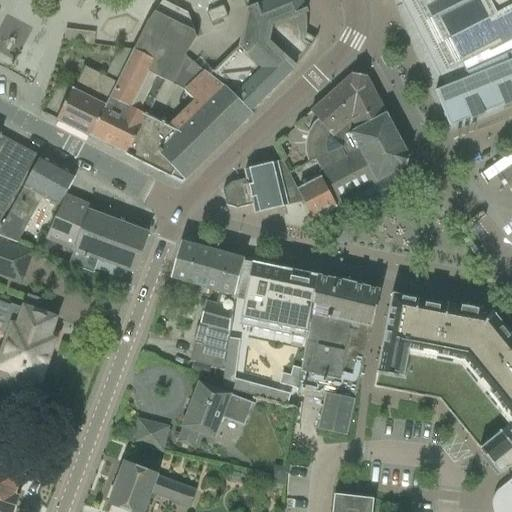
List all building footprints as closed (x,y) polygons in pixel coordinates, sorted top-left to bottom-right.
[(223,87),(252,116),(253,115),(251,113),(296,67),(306,55),(314,43),(316,40),(305,34),(305,30),(304,27),(303,23),(302,20),(301,17),(299,14),(307,10),(302,0),(269,0),(246,9),(239,47),(210,76),(223,87)] [(511,0),(399,0),(444,88),(434,92),(449,127),(511,101),(511,0)] [(91,138),(128,156),(128,154),(127,154),(132,143),(135,145),(136,143),(134,142),(147,116),(154,101),(164,81),(176,87),(185,91),(204,72),(186,57),(197,38),(187,14),(163,2),(159,7),(147,23),(116,83),(91,138)] [(211,24),(228,18),(223,6),(207,13),(211,24)] [(64,41),(79,43),(80,32),(65,30),(64,41)] [(116,83),(85,68),(74,90),(72,89),(57,121),(79,132),(91,138),(116,83)] [(128,156),(140,163),(182,184),(187,179),(248,119),(250,117),(251,117),(252,116),(223,87),(210,76),(204,72),(185,91),(184,91),(195,102),(169,127),(160,123),(147,116),(134,142),(136,143),(135,145),(132,143),(127,154),(128,154),(128,156)] [(312,111),(310,112),(321,124),(323,126),(333,137),(346,125),(350,133),(356,130),(386,114),(367,78),(367,77),(364,77),(355,75),(352,74),(352,75),(312,111)] [(311,142),(311,151),(313,159),(314,161),(316,160),(319,166),(320,169),(339,205),(349,223),(358,218),(359,219),(362,225),(406,202),(402,195),(416,188),(406,167),(409,157),(392,125),(386,114),(356,130),(350,133),(346,125),(333,137),(323,126),(321,124),(319,126),(314,134),(311,142)] [(0,222),(14,199),(27,173),(37,155),(1,136),(0,135),(0,222)] [(0,224),(0,236),(18,243),(42,199),(59,207),(65,196),(76,176),(41,157),(3,226),(0,224)] [(310,221),(297,192),(282,161),(277,163),(245,171),(247,179),(231,183),(223,190),(227,206),(237,209),(253,206),(255,214),(284,208),(287,224),(299,227),(310,221)] [(297,192),(310,221),(335,207),(317,174),(305,180),(308,186),(297,192)] [(59,207),(46,239),(57,243),(75,250),(76,251),(90,212),(92,207),(91,206),(90,207),(69,198),(70,198),(65,196),(59,207)] [(75,250),(69,263),(70,264),(95,273),(121,283),(126,270),(133,273),(132,275),(133,275),(133,273),(148,234),(137,230),(90,212),(76,251),(75,250)] [(226,349),(228,340),(244,261),(244,260),(241,259),(241,260),(222,254),(197,247),(198,244),(195,239),(189,238),(184,241),(184,243),(182,243),(181,245),(181,246),(172,276),(171,279),(174,279),(219,292),(216,304),(207,302),(200,324),(195,331),(194,336),(195,344),(225,352),(226,349)] [(0,275),(22,284),(34,253),(0,240),(0,275)] [(252,263),(239,326),(306,341),(317,276),(285,269),(285,270),(252,263)] [(335,281),(317,276),(306,341),(301,370),(298,389),(298,390),(297,391),(298,392),(297,395),(324,401),(317,430),(347,437),(371,327),(371,328),(380,291),(361,287),(361,286),(335,280),(335,281)] [(495,314),(491,312),(491,313),(449,305),(449,304),(447,304),(447,306),(419,301),(419,299),(392,294),(374,388),(439,401),(447,410),(499,474),(511,467),(511,335),(496,316),(495,314)] [(37,313),(40,305),(41,301),(28,297),(24,309),(12,305),(2,332),(9,335),(3,351),(0,350),(0,368),(4,370),(0,381),(0,388),(26,398),(32,380),(39,383),(54,341),(48,339),(55,319),(37,313)] [(228,340),(226,349),(236,350),(237,341),(228,340)] [(235,358),(236,350),(226,349),(225,352),(224,357),(235,358)] [(234,367),(235,358),(224,357),(223,366),(234,367)] [(211,367),(194,362),(191,372),(208,377),(211,367)] [(234,367),(223,366),(222,374),(233,375),(234,367)] [(288,387),(298,390),(298,389),(301,370),(293,368),(291,377),(288,387)] [(232,380),(233,375),(222,374),(221,389),(228,390),(231,380),(232,380)] [(288,387),(291,377),(283,375),(280,385),(288,387)] [(232,380),(231,380),(228,390),(236,393),(239,382),(232,380)] [(247,384),(239,382),(236,393),(244,395),(247,384)] [(199,383),(192,400),(182,427),(183,427),(178,442),(193,448),(199,433),(214,439),(222,419),(244,427),(253,403),(199,383)] [(252,397),(255,386),(247,384),(244,395),(252,397)] [(255,386),(252,397),(260,399),(263,388),(255,386)] [(269,401),(271,390),(263,388),(260,399),(269,401)] [(280,393),(271,390),(269,401),(277,403),(280,393)] [(280,393),(277,403),(285,405),(288,395),(280,393)] [(132,445),(166,450),(170,423),(136,418),(132,445)] [(158,477),(123,464),(118,478),(117,478),(116,481),(117,481),(115,486),(114,486),(113,489),(114,489),(108,503),(130,511),(144,511),(151,494),(188,508),(195,492),(157,478),(158,477)] [(287,468),(274,465),(272,479),(285,481),(287,468)] [(14,496),(15,491),(20,474),(0,468),(0,511),(13,511),(18,498),(14,496)] [(237,485),(239,475),(231,473),(229,483),(237,485)] [(492,511),(511,511),(511,478),(497,491),(495,493),(494,495),(493,497),(492,500),(491,502),(491,505),(491,508),(492,510),(492,511)] [(371,511),(373,500),(353,497),(334,495),(332,511),(371,511)]
